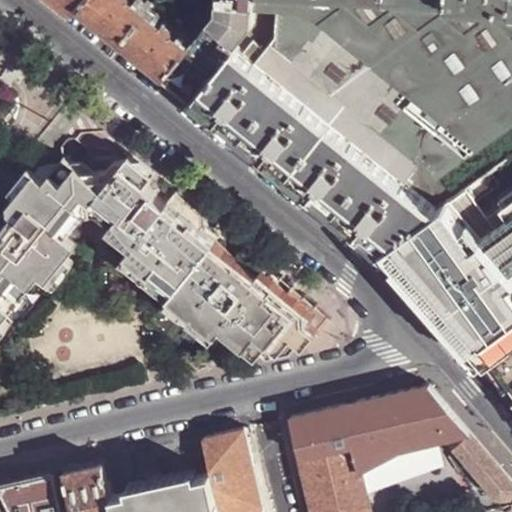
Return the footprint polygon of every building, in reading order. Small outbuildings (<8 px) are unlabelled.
[(82,0),(78,6),(105,28),(121,41),(147,10),(139,4),(135,1),(133,0),(82,0)] [(191,46),(166,77),(193,99),(204,86),(235,46),(254,23),(255,6),(254,0),(219,0),(219,11),(191,46)] [(511,3),(469,0),(254,0),(255,6),(279,8),(309,9),(480,147),(511,123),(511,3)] [(309,9),(279,8),(278,36),(273,42),(421,161),(439,176),(480,147),(309,9)] [(147,10),(121,41),(149,63),(166,77),(191,46),(183,39),(179,36),(173,32),(164,24),(158,20),(155,17),(147,10)] [(164,24),(173,32),(175,29),(166,22),(164,24)] [(254,40),(244,53),(256,62),(266,50),(254,40)] [(421,161),(273,42),(266,50),(256,62),(404,182),(408,178),(421,161)] [(235,46),(204,86),(395,239),(411,227),(437,209),(409,187),(404,182),(256,62),(244,53),(235,46)] [(204,86),(193,99),(223,123),(232,130),(284,173),(294,181),(364,236),(373,244),(380,250),(389,244),(395,239),(204,86)] [(319,334),(332,318),(317,307),(319,304),(295,286),(286,296),(273,285),(268,291),(212,244),(216,239),(204,228),(201,209),(177,190),(167,203),(155,192),(157,190),(147,181),(155,172),(129,151),(109,176),(105,177),(106,188),(87,211),(99,210),(112,222),(109,226),(132,245),(122,258),(169,297),(166,301),(213,339),(222,327),(258,356),(269,342),(289,341),(293,336),(303,345),(316,333),(319,334)] [(77,242),(68,234),(87,211),(106,188),(67,154),(48,178),(38,170),(19,193),(12,202),(12,210),(21,216),(3,237),(0,235),(0,335),(9,324),(3,317),(41,271),(48,278),(68,253),(77,242)] [(32,165),(12,189),(19,193),(38,170),(32,165)] [(404,182),(409,187),(413,183),(408,178),(404,182)] [(511,191),(461,228),(467,236),(511,203),(511,191)] [(395,239),(389,244),(453,317),(486,361),(493,355),(511,341),(511,203),(467,236),(461,228),(443,204),(437,209),(411,227),(395,239)] [(21,216),(12,210),(0,224),(0,235),(3,237),(21,216)] [(453,317),(389,244),(380,250),(444,324),(480,366),(486,361),(453,317)] [(55,283),(75,259),(68,253),(48,278),(55,283)] [(295,286),(282,275),(273,285),(286,296),(295,286)] [(511,341),(493,355),(511,377),(511,341)] [(511,380),(511,377),(493,355),(486,361),(506,384),(511,380)] [(294,415),(316,511),(373,511),(368,484),(357,443),(441,439),(446,437),(472,431),(432,384),(294,415)] [(276,511),(256,424),(248,426),(266,504),(267,511),(276,511)] [(233,511),(266,504),(248,426),(207,436),(209,446),(214,468),(215,472),(223,511),(233,511)] [(511,477),(472,431),(446,437),(493,492),(499,496),(508,498),(511,497),(511,477)] [(441,439),(357,443),(368,484),(447,467),(441,439)] [(113,491),(108,468),(105,458),(68,467),(79,511),(117,511),(114,496),(113,491)] [(66,511),(56,469),(3,481),(3,487),(4,487),(15,511),(66,511)] [(130,491),(199,475),(197,469),(129,485),(130,491)] [(223,511),(215,472),(199,475),(130,491),(114,496),(117,511),(223,511)] [(15,511),(4,487),(0,491),(0,511),(15,511)]
